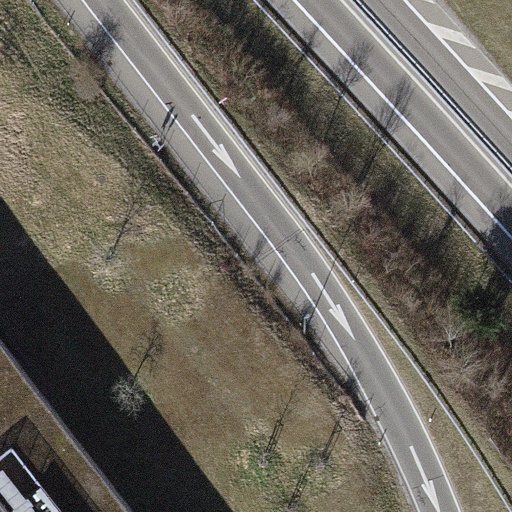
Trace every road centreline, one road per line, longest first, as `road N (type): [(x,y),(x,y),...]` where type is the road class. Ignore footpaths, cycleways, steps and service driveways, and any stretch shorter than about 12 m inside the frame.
road 1 (trunk): [(102,0),(336,308),(404,428),(440,511)]
road 2 (trunk): [(314,0),(511,214)]
road 3 (trunk): [(511,138),(385,0)]
